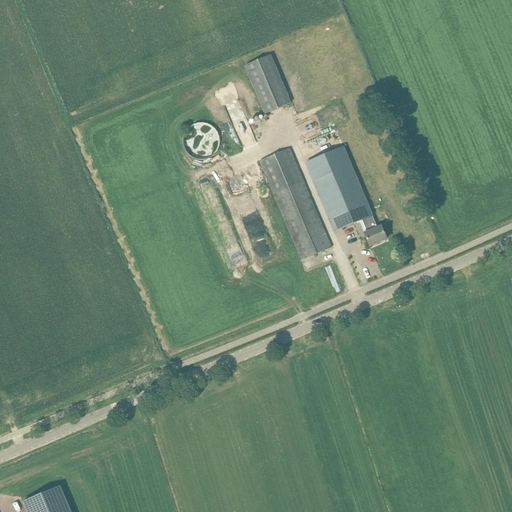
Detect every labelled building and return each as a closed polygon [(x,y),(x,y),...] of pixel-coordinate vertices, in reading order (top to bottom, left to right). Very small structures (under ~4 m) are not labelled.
[(270,55),(244,67),(264,115),(291,103),(270,55)] [(215,134),(215,133),(215,130),(214,127),(213,124),(210,121),(207,118),(204,117),(202,116),(198,115),(195,116),(191,117),(187,118),(185,120),(183,123),(181,126),(180,129),(179,133),(180,136),(181,139),(182,143),(184,145),(187,148),(190,150),(193,151),(196,151),(199,151),(203,150),(207,148),(209,147),(212,143),(214,141),(215,138),(215,134)] [(386,239),(382,230),(381,226),(377,228),(371,215),(372,215),(343,146),(326,154),(334,172),(313,181),(334,232),(364,219),(369,231),(364,234),(370,246),(386,239)] [(331,248),(327,239),(290,149),(259,162),(301,260),(331,248)] [(70,511),(60,487),(22,502),(26,511),(70,511)]
